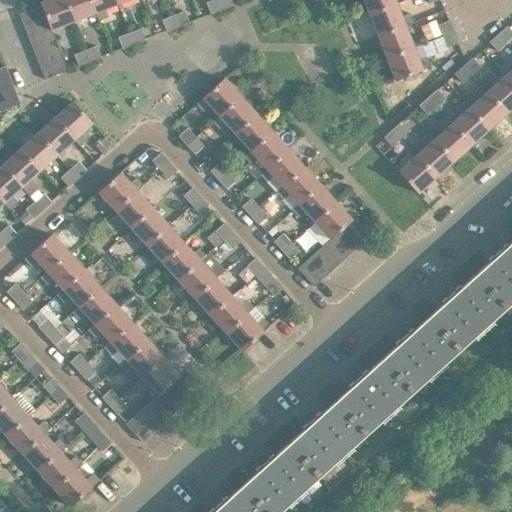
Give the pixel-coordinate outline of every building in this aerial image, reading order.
[(44,16),(48,27),(50,29),(72,20),(64,0),(46,0),(39,3),(40,5),(44,16)] [(89,0),(64,0),(72,20),(94,12),(89,0)] [(107,16),(104,8),(116,3),(115,0),(89,0),(94,12),(98,20),(107,16)] [(221,9),(217,0),(210,0),(205,2),(210,14),(221,9)] [(230,0),(217,0),(221,9),(232,5),(230,0)] [(395,3),(393,0),(363,0),(368,14),(395,3)] [(368,14),(377,36),(404,25),(412,22),(408,13),(400,16),(395,3),(368,14)] [(22,24),(44,16),(40,5),(18,13),(22,24)] [(177,27),(187,22),(188,22),(183,11),(172,15),(177,27)] [(165,31),(177,27),(172,15),(161,20),(165,31)] [(27,35),(48,27),(44,16),(22,24),(27,35)] [(437,24),(442,36),(453,31),(449,20),(437,24)] [(386,58),(412,47),(421,44),(417,35),(409,38),(404,25),(377,36),(386,58)] [(506,26),(497,34),(505,43),(511,36),(511,32),(507,27),(506,26)] [(50,29),(48,27),(27,35),(31,46),(53,37),(50,29)] [(139,28),(128,33),(133,44),(144,39),(139,28)] [(446,47),(458,42),(453,31),(442,36),(446,47)] [(133,44),(128,33),(117,37),(121,48),(133,44)] [(488,42),(496,51),(505,43),(497,34),(488,42)] [(58,48),(53,37),(31,46),(35,57),(58,48)] [(95,45),(84,50),(89,61),(100,57),(95,45)] [(417,60),(412,47),(386,58),(395,80),(421,70),(429,66),(426,57),(417,60)] [(35,57),(39,68),(62,59),(58,48),(35,57)] [(89,61),(84,50),(73,54),(77,66),(89,61)] [(511,56),(507,60),(511,65),(511,68),(503,76),(511,85),(511,56)] [(471,57),(462,65),(470,75),(479,66),(471,57)] [(66,70),(62,59),(39,68),(44,79),(66,70)] [(0,109),(0,111),(19,103),(4,65),(0,67),(0,109)] [(453,73),(461,83),(470,75),(462,65),(453,73)] [(511,85),(503,76),(486,92),(505,113),(511,106),(511,85)] [(218,115),(239,96),(223,78),(202,97),(202,98),(195,104),(202,111),(209,105),(218,115)] [(472,92),(478,99),(468,108),(487,129),(505,113),(486,92),(480,85),(472,92)] [(436,89),(427,97),(435,106),(444,98),(436,89)] [(255,114),(239,96),(218,115),(211,121),(218,129),(225,123),(234,133),(255,114)] [(418,105),(426,114),(435,106),(427,97),(418,105)] [(72,101),(54,118),(73,139),(79,145),(87,139),(80,132),(91,122),(72,101)] [(461,115),(451,124),(470,145),(487,129),(468,108),(462,101),(455,108),(461,115)] [(271,131),(255,114),(234,133),(250,150),(271,131)] [(437,124),(443,130),(433,139),(452,160),(470,145),(451,124),(444,117),(437,124)] [(55,155),(73,139),(54,118),(36,133),(55,155)] [(401,121),(392,129),(400,138),(409,130),(401,121)] [(186,128),(177,136),(185,145),(194,137),(186,128)] [(383,137),(391,146),(400,138),(392,129),(383,137)] [(250,150),(243,157),(248,162),(244,166),(255,179),(259,175),(259,174),(287,149),(271,131),(250,150)] [(38,170),(55,155),(36,133),(19,149),(38,170)] [(425,146),(415,155),(434,176),(452,160),(433,139),(427,133),(419,139),(425,146)] [(95,145),(103,154),(112,146),(104,137),(95,145)] [(202,145),(194,137),(185,145),(193,154),(202,145)] [(34,186),(28,179),(38,170),(19,149),(1,165),(20,186),(26,193),(34,186)] [(272,176),(281,186),(303,167),(287,149),(259,174),(259,175),(266,182),(272,176)] [(150,160),(159,169),(168,161),(160,152),(150,160)] [(397,172),(416,193),(434,176),(415,155),(397,172)] [(77,161),(68,169),(77,178),(85,170),(77,161)] [(167,178),(176,170),(168,161),(159,169),(167,178)] [(218,163),(209,171),(217,180),(226,172),(218,163)] [(10,195),(20,186),(1,165),(0,166),(0,199),(3,202),(9,209),(16,202),(10,195)] [(281,199),(288,193),(297,203),(318,184),(303,167),(281,186),(275,192),(281,199)] [(59,177),(68,186),(77,178),(68,169),(59,177)] [(114,209),(135,190),(142,184),(135,177),(128,183),(119,172),(98,191),(114,209)] [(234,181),(226,172),(217,180),(225,189),(234,181)] [(304,211),(313,221),(334,202),(318,184),(297,203),(291,209),(297,217),(304,211)] [(182,195),(190,204),(199,196),(191,187),(182,195)] [(144,201),(135,190),(114,209),(130,227),(151,208),(160,200),(153,193),(144,201)] [(42,193),(33,201),(41,210),(50,202),(42,193)] [(198,213),(207,205),(199,196),(190,204),(198,213)] [(249,215),(258,207),(250,198),(241,206),(249,215)] [(24,209),(33,218),(41,210),(33,201),(24,209)] [(313,221),(329,239),(332,237),(340,229),(349,221),(351,220),(334,202),(313,221)] [(266,216),(258,207),(249,215),(257,224),(266,216)] [(168,214),(162,220),(151,208),(130,227),(146,244),(167,225),(173,219),(168,214)] [(365,239),(349,221),(340,229),(356,247),(365,239)] [(214,231),(222,239),(231,231),(223,222),(214,231)] [(7,225),(0,230),(0,234),(6,242),(15,234),(7,225)] [(183,243),(167,225),(146,244),(162,262),(183,243)] [(356,247),(340,229),(332,237),(348,254),(356,247)] [(230,248),(239,240),(231,231),(222,239),(230,248)] [(282,233),(272,241),(281,250),(290,242),(282,233)] [(37,261),(46,271),(67,252),(51,234),(30,253),(23,259),(30,267),(37,261)] [(332,237),(329,239),(323,244),(339,262),(348,254),(332,237)] [(511,239),(502,249),(500,248),(497,244),(489,251),(492,255),(494,258),(490,262),(489,261),(474,274),(505,308),(511,300),(511,239)] [(298,251),(290,242),(281,250),(289,259),(298,251)] [(200,249),(193,255),(183,243),(162,262),(177,280),(198,261),(205,255),(200,249)] [(323,244),(314,252),(330,270),(339,262),(323,244)] [(67,252),(46,271),(39,277),(46,284),(53,278),(62,288),(83,269),(67,252)] [(314,252),(305,260),(321,278),(330,270),(314,252)] [(246,266),(254,275),(263,266),(255,257),(246,266)] [(313,286),(321,278),(305,260),(297,268),(313,286)] [(214,278),(198,261),(177,280),(193,297),(214,278)] [(262,284),(271,275),(263,266),(254,275),(262,284)] [(99,287),(83,269),(62,288),(78,306),(99,287)] [(447,299),(428,316),(458,350),(482,328),(480,325),(488,318),(490,321),(505,308),(474,274),(460,287),(461,288),(456,292),(454,289),(454,290),(450,286),(442,293),(446,297),(445,297),(447,299)] [(209,315),(230,296),(214,278),(193,297),(209,315)] [(273,296),(282,288),(274,279),(265,287),(273,296)] [(5,291),(13,300),(22,292),(14,283),(5,291)] [(93,323),(115,304),(99,287),(78,306),(71,312),(78,320),(84,313),(93,323)] [(31,301),(22,292),(13,300),(21,309),(31,301)] [(209,315),(225,332),(246,313),(253,307),(246,300),(239,306),(230,296),(209,315)] [(130,322),(115,304),(93,323),(87,330),(94,337),(100,331),(109,341),(130,322)] [(255,324),(246,313),(225,332),(241,350),(262,331),(269,325),(262,317),(255,324)] [(434,371),(458,350),(428,316),(408,333),(407,332),(403,328),(395,336),(399,339),(398,340),(401,342),(396,346),(395,345),(381,358),(411,392),(426,379),(423,376),(431,369),(434,371)] [(37,326),(45,335),(54,327),(46,318),(37,326)] [(125,359),(146,340),(130,322),(109,341),(103,347),(109,355),(116,349),(125,359)] [(53,344),(62,336),(54,327),(45,335),(53,344)] [(132,366),(141,376),(162,357),(146,340),(125,359),(118,365),(125,372),(132,366)] [(19,342),(10,351),(18,360),(27,351),(19,342)] [(35,360),(27,351),(18,360),(26,369),(35,360)] [(69,362),(77,370),(86,362),(78,353),(69,362)] [(148,384),(157,394),(160,392),(168,384),(177,376),(178,375),(162,357),(141,376),(134,382),(141,390),(148,384)] [(397,405),(411,392),(381,358),(367,371),(368,372),(363,376),(361,374),(360,374),(357,370),(349,378),(352,381),(352,382),(353,383),(334,400),(365,434),(389,412),(387,409),(395,402),(397,405)] [(94,371),(86,362),(77,370),(85,379),(94,371)] [(193,394),(177,376),(168,384),(184,402),(193,394)] [(51,378),(42,386),(50,395),(59,387),(51,378)] [(184,402),(168,384),(160,392),(175,410),(184,402)] [(0,407),(11,398),(0,386),(0,407)] [(67,396),(59,387),(50,395),(58,404),(67,396)] [(100,397),(108,406),(117,397),(109,388),(100,397)] [(160,392),(157,394),(151,400),(167,418),(175,410),(160,392)] [(116,415),(126,406),(117,397),(108,406),(116,415)] [(0,429),(5,435),(26,416),(11,398),(0,407),(0,429)] [(142,408),(158,426),(167,418),(151,400),(142,408)] [(341,455),(365,434),(334,400),(316,417),(314,416),(311,412),(302,419),(306,423),(306,424),(308,426),(304,430),(302,429),(288,442),(318,476),(333,463),(331,460),(339,453),(341,455)] [(142,408),(133,416),(149,433),(158,426),(142,408)] [(83,413),(73,421),(82,430),(91,422),(83,413)] [(35,426),(26,416),(5,435),(21,453),(42,434),(49,428),(42,420),(35,426)] [(124,424),(141,441),(149,433),(133,416),(124,424)] [(99,431),(91,422),(82,430),(90,439),(99,431)] [(58,438),(51,444),(42,434),(21,453),(37,470),(58,451),(65,445),(58,438)] [(92,442),(97,448),(101,451),(110,443),(102,434),(92,442)] [(304,489),(318,476),(288,442),(273,455),(274,457),(270,461),(267,458),(264,454),(256,462),(259,466),(260,467),(241,484),(266,511),(278,511),(296,496),(293,494),(301,486),(304,489)] [(37,470),(53,488),(74,469),(81,463),(74,455),(67,461),(58,451),(37,470)] [(83,479),(74,469),(53,488),(69,506),(97,481),(90,473),(83,479)] [(266,511),(241,484),(222,501),(221,500),(217,496),(209,504),(212,507),(212,508),(215,510),(212,511),(266,511)]
